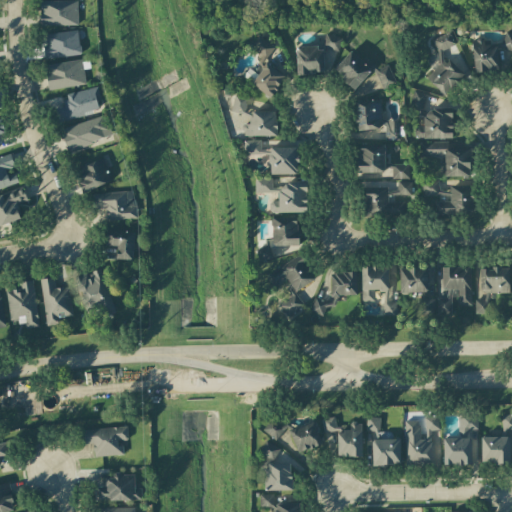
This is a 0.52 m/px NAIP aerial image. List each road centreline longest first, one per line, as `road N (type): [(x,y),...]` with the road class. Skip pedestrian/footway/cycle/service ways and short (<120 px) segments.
road 1 (residential): [(56,239),(58,196),(25,101),(15,0)]
road 2 (secondary): [(140,354),(287,384),(345,383)]
road 3 (secondary): [(511,348),(304,352)]
road 4 (residential): [(511,494),(336,498)]
road 5 (residential): [(339,241),(511,239)]
road 6 (secondary): [(345,383),(511,380)]
road 7 (secondary): [(304,352),(140,354)]
road 8 (secondary): [(0,373),(140,354)]
road 9 (residential): [(339,241),(337,192),(308,109)]
road 10 (residential): [(507,239),(490,104)]
